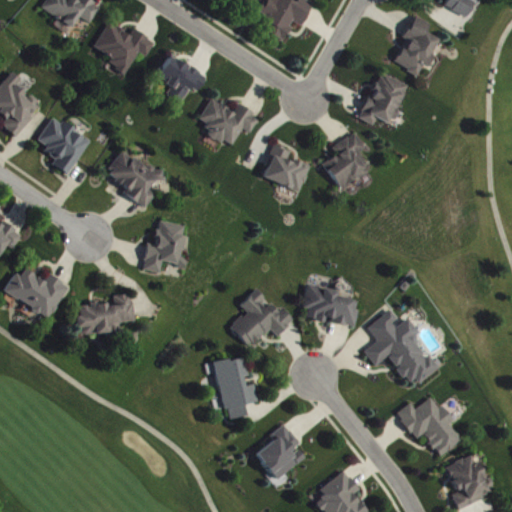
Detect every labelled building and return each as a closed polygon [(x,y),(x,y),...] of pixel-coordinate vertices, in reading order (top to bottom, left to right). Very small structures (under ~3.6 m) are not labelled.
[(49,0),(43,9),(59,20),(55,25),(69,34),(80,18),(92,25),(103,9),(89,0),(80,0),(79,2),(76,0),(49,0)] [(315,4),(306,0),(299,0),(298,3),(291,0),(266,0),(260,14),(269,18),(262,31),(285,43),(295,23),(304,28),(315,4)] [(440,41),(428,34),(432,26),(417,17),(404,40),(408,42),(396,64),(421,78),(433,56),(431,56),(440,41)] [(126,78),(140,53),(148,58),(156,43),(135,31),(132,36),(110,24),(96,49),(113,59),(111,64),(119,69),(117,72),(126,78)] [(199,93),(208,78),(170,57),(157,80),(172,88),(168,96),(183,105),(192,89),(199,93)] [(16,139),(42,107),(25,93),(27,91),(19,84),(22,81),(13,73),(0,88),(0,115),(9,123),(4,129),(16,139)] [(410,87),(382,74),(360,120),(375,127),(378,120),(391,126),(410,87)] [(197,126),(234,148),(244,131),(251,136),(261,119),(240,106),(235,114),(213,100),(197,126)] [(69,176),(92,142),(55,118),(39,142),(48,147),(44,153),(57,161),(53,166),(69,176)] [(325,164),(340,192),(371,174),(360,153),(366,150),(357,135),(334,148),(339,157),(325,164)] [(301,194),(312,168),(290,159),(293,153),(276,146),(264,179),(301,194)] [(146,211),(158,195),(152,191),(164,175),(151,166),(148,170),(124,152),(107,174),(128,190),(124,195),(146,211)] [(189,228),(161,222),(156,246),(149,245),(144,271),(162,274),(164,264),(182,268),(189,228)] [(0,256),(7,246),(14,251),(23,236),(5,224),(4,226),(0,223),(0,256)] [(71,288),(50,276),(47,282),(23,269),(7,295),(52,321),(71,288)] [(356,328),(361,302),(337,298),(338,292),(309,287),(304,310),(309,310),(307,320),(325,323),(326,322),(356,328)] [(242,307),(248,313),(232,330),(252,350),(271,331),(279,338),(295,322),(283,310),(280,313),(258,291),(242,307)] [(135,322),(133,296),(114,297),(115,304),(90,306),(90,307),(80,308),(81,317),(76,318),(77,329),(83,328),(84,336),(121,334),(120,324),(135,322)] [(415,388),(442,368),(430,353),(426,356),(414,340),(421,335),(408,318),(401,324),(391,312),(369,329),(379,343),(365,353),(376,367),(389,357),(399,370),(401,369),(415,388)] [(216,364),(225,412),(229,411),(231,421),(247,418),(245,406),(260,403),(256,386),(247,387),(245,378),(249,377),(245,358),(216,364)] [(463,443),(450,425),(453,423),(435,398),(416,411),(412,405),(399,414),(417,441),(425,436),(441,459),(463,443)] [(306,460),(297,448),(301,445),(286,426),(271,437),(275,442),(257,455),(278,482),(306,460)] [(460,510),(494,493),(475,455),(447,469),(459,494),(453,497),(460,510)] [(368,511),(356,495),(361,492),(347,472),(321,491),(326,498),(317,504),(322,511),(368,511)]
